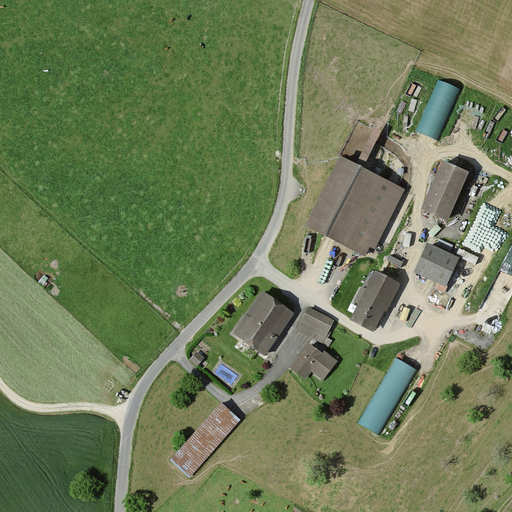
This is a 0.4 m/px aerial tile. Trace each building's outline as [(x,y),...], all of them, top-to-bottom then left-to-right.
[(439,77),(417,130),(440,139),(461,87),(439,77)] [(307,226),(364,254),(397,187),(340,159),(307,226)] [(444,165),(423,208),(444,218),(465,175),(444,165)] [(456,264),(423,249),(413,272),(445,287),(456,264)] [(371,327),(394,283),(376,274),(353,318),(371,327)] [(260,353),(290,312),(265,294),(235,335),(260,353)] [(299,328),(323,340),(333,321),(309,308),(299,328)] [(312,343),(292,368),(315,388),(336,363),(312,343)] [(395,358),(357,423),(378,435),(416,370),(395,358)] [(188,476),(237,419),(218,403),(169,461),(188,476)]
